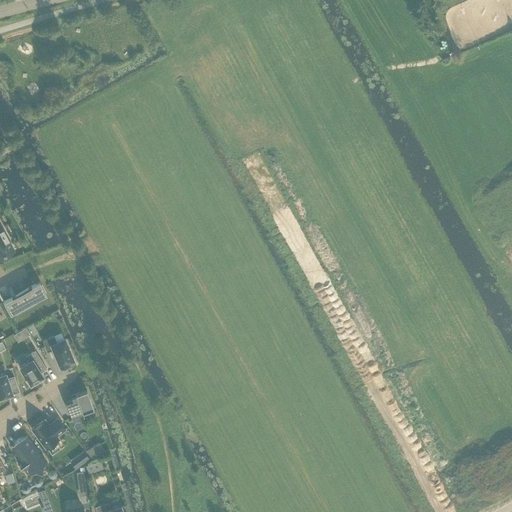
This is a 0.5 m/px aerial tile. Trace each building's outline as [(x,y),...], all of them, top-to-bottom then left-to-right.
[(350,141),(346,143),(353,155),(372,144),(366,132),(358,137),(357,135),(349,139),(350,141)] [(317,154),(305,161),(316,180),(328,174),(317,154)] [(379,157),(360,167),(366,179),(385,169),(379,157)] [(291,169),(279,176),(289,195),(301,188),(291,169)] [(395,183),(376,193),(382,203),(401,193),(396,183),(395,184),(395,183)] [(401,193),(382,203),(388,214),(406,204),(401,194),(401,193)] [(415,218),(396,228),(402,239),(421,229),(415,218)] [(329,222),(311,233),(311,234),(316,244),(335,233),(329,222)] [(0,224),(0,253),(3,252),(4,254),(13,249),(0,224)] [(421,229),(402,239),(408,249),(426,239),(421,229)] [(335,233),(316,244),(317,244),(322,254),(341,243),(335,233),(339,231),(335,233)] [(433,255),(415,264),(421,275),(439,265),(433,255)] [(349,258),(331,268),(337,278),(355,269),(349,258)] [(439,265),(421,275),(426,284),(444,275),(439,266),(439,265)] [(258,266),(248,272),(257,289),(267,283),(258,266)] [(355,269),(337,278),(342,288),(360,278),(355,269)] [(248,272),(238,277),(247,294),(257,289),(248,272)] [(444,275),(426,284),(432,294),(450,284),(449,283),(449,284),(444,275)] [(238,277),(228,283),(237,300),(247,294),(238,277)] [(360,278),(342,288),(348,297),(365,288),(360,278)] [(10,314),(42,296),(47,294),(40,281),(35,283),(3,301),(10,314)] [(228,283),(218,288),(227,305),(237,300),(228,283)] [(450,284),(432,294),(437,304),(454,294),(454,293),(450,284)] [(218,288),(207,294),(217,311),(227,305),(218,288)] [(365,288),(348,297),(353,307),(370,297),(365,288)] [(203,297),(192,302),(202,319),(212,314),(203,297)] [(370,297),(353,307),(358,316),(375,307),(370,297)] [(192,302),(182,308),(192,325),(202,319),(192,302)] [(358,316),(357,317),(363,326),(363,325),(364,327),(381,317),(375,307),(358,316)] [(182,308),(172,313),(182,330),(192,325),(182,308)] [(464,312),(447,321),(452,331),(470,321),(465,313),(464,312)] [(172,313),(162,319),(172,336),(182,330),(172,313)] [(162,319),(152,325),(161,342),(172,336),(162,319)] [(470,321),(452,331),(457,341),(475,331),(470,322),(470,321)] [(33,323),(27,327),(33,336),(39,332),(33,323)] [(290,325),(273,334),(279,344),(296,335),(290,325)] [(26,327),(20,331),(24,337),(30,334),(26,327)] [(475,331),(457,341),(463,350),(480,341),(475,331)] [(53,349),(60,366),(68,363),(68,362),(73,360),(64,338),(56,342),(54,335),(42,340),(47,351),(53,349)] [(296,335),(279,344),(284,354),(301,345),(296,335)] [(480,341),(463,350),(468,361),(486,351),(480,341)] [(259,342),(248,348),(257,365),(268,359),(259,342)] [(301,345),(284,354),(290,364),(307,355),(301,345)] [(248,348),(238,353),(248,370),(257,365),(248,348)] [(41,372),(46,369),(35,351),(26,356),(29,361),(20,367),(25,375),(24,376),(25,378),(26,377),(29,382),(31,385),(40,380),(39,378),(43,375),(41,372)] [(238,353),(228,359),(229,361),(237,376),(248,370),(238,353)] [(307,355),(290,364),(296,375),(313,365),(307,355)] [(229,361),(217,367),(228,388),(240,381),(237,376),(229,361)] [(406,361),(388,371),(389,372),(388,372),(393,382),(394,381),(411,372),(406,361)] [(496,365),(477,375),(483,386),(501,375),(496,365)] [(411,372),(394,381),(399,391),(416,381),(412,372),(415,370),(411,372)] [(316,372),(299,382),(305,392),(322,383),(316,372)] [(11,388),(17,386),(14,377),(7,379),(6,373),(0,374),(0,396),(12,393),(11,388)] [(201,374),(184,383),(190,393),(207,384),(201,374)] [(501,375),(483,386),(488,396),(507,386),(501,375)] [(416,381),(399,391),(404,400),(422,391),(416,381)] [(322,383),(305,392),(311,402),(328,393),(322,383)] [(207,384),(190,393),(195,403),(212,394),(207,384)] [(73,420),(80,418),(78,414),(94,408),(87,390),(75,394),(76,395),(71,396),(72,400),(66,402),(73,420)] [(422,391),(404,400),(409,410),(427,400),(422,391)] [(328,393),(311,402),(316,412),(333,403),(328,393)] [(212,394),(195,403),(201,413),(218,404),(212,394)] [(427,400),(409,410),(415,419),(432,410),(427,400)] [(511,402),(496,411),(502,422),(511,416),(511,402)] [(333,403),(316,412),(322,422),(339,413),(333,403)] [(218,404),(201,413),(206,424),(223,414),(218,404)] [(432,410),(415,419),(420,430),(438,420),(432,410)] [(298,413),(287,419),(297,436),(307,430),(298,413)] [(511,416),(502,422),(507,432),(511,429),(511,416)] [(52,424),(49,426),(44,419),(32,429),(46,448),(59,438),(56,435),(65,429),(57,419),(52,423),(52,424)] [(287,419),(277,425),(287,442),(297,436),(287,419)] [(227,421),(210,431),(216,441),(233,432),(227,421)] [(277,425),(267,430),(275,446),(276,447),(287,442),(277,425)] [(267,430),(255,437),(264,452),(275,446),(267,430)] [(233,432),(216,441),(221,451),(238,442),(233,432)] [(28,468),(32,465),(35,470),(41,471),(42,465),(40,462),(44,459),(27,435),(24,437),(18,439),(14,445),(21,454),(19,456),(21,460),(20,467),(28,468)] [(446,435),(427,445),(433,455),(432,455),(432,456),(452,445),(446,435)] [(238,442),(221,451),(227,461),(244,452),(238,442)] [(452,445),(432,456),(438,465),(439,466),(458,456),(452,445)] [(84,451),(77,456),(82,464),(89,458),(84,451)] [(244,452),(227,461),(233,471),(250,462),(244,452)] [(362,455),(351,460),(360,477),(371,472),(362,455)] [(351,460),(341,466),(350,483),(360,477),(351,460)] [(511,464),(503,469),(511,485),(511,464)] [(341,466),(331,471),(341,488),(350,483),(341,466)] [(511,485),(503,469),(494,474),(503,492),(511,487),(511,485)] [(84,471),(77,472),(78,486),(86,485),(84,471)] [(331,471),(321,477),(331,494),(341,488),(331,471)] [(483,476),(482,476),(484,480),(494,497),(503,492),(494,474),(492,471),(491,471),(493,475),(485,480),(483,476)] [(321,477),(311,482),(320,499),(331,494),(321,477)] [(484,480),(475,485),(484,502),(494,497),(484,480)] [(306,485),(296,491),(305,508),(316,502),(306,485)] [(475,485),(465,490),(476,509),(475,507),(484,502),(475,485)] [(44,489),(38,491),(40,497),(47,495),(44,489)] [(465,490),(456,496),(464,511),(469,511),(476,509),(465,490)] [(296,491),(286,496),(294,511),(297,511),(305,508),(296,491)] [(294,511),(286,496),(276,502),(281,511),(294,511)] [(123,511),(121,505),(110,508),(108,502),(96,507),(97,511),(123,511)] [(281,511),(276,502),(266,507),(268,511),(281,511)] [(53,511),(50,503),(42,506),(44,511),(53,511)]
